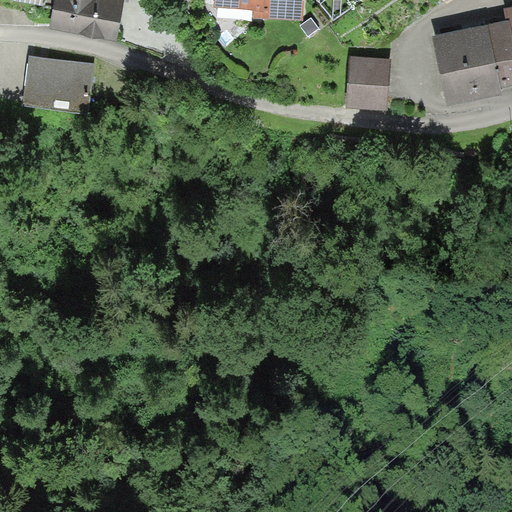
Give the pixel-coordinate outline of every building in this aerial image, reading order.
[(53,0),(49,25),(124,36),(129,0),(53,0)] [(505,14),(511,51),(511,3),(503,6),(505,14)] [(511,64),(511,51),(505,14),(433,28),(445,88),(486,80),(484,70),(511,64)] [(95,62),(35,53),(28,102),(87,111),(95,62)] [(384,92),(387,57),(349,54),(347,89),(384,92)]
